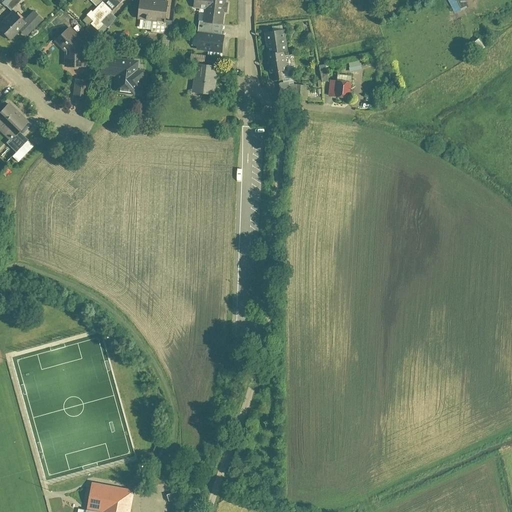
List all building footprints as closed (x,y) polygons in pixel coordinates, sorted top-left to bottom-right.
[(113,16),(109,11),(121,0),(95,0),(100,5),(86,18),(96,30),(113,16)] [(150,25),(150,35),(168,36),(169,20),(162,19),(163,1),(137,0),(135,24),(150,25)] [(203,9),(202,21),(223,23),(226,24),(229,0),(193,0),(193,7),(203,9)] [(447,0),(453,12),(467,5),(464,0),(447,0)] [(0,36),(9,44),(19,33),(26,40),(41,22),(31,12),(22,22),(11,12),(0,24),(0,36)] [(202,21),(199,21),(198,32),(223,34),(223,23),(202,21)] [(65,51),(64,66),(88,66),(86,44),(70,26),(54,41),(65,51)] [(284,29),(265,32),(272,75),(286,73),(283,53),(288,52),(284,29)] [(196,49),(222,52),(224,35),(223,34),(198,32),(196,49)] [(101,72),(117,75),(115,90),(134,93),(135,89),(142,90),(145,70),(139,69),(140,60),(104,54),(101,72)] [(357,59),(346,62),(348,71),(359,68),(357,59)] [(359,63),(361,72),(378,68),(376,59),(359,63)] [(194,63),(192,92),(215,94),(218,65),(194,63)] [(317,68),(318,83),(331,82),(330,67),(317,68)] [(76,78),(73,97),(80,99),(82,80),(76,78)] [(328,82),(328,101),(348,100),(347,82),(328,82)] [(279,83),(279,100),(310,101),(310,84),(279,83)] [(4,105),(0,108),(0,134),(7,141),(23,122),(4,105)] [(6,145),(14,153),(25,141),(16,133),(6,145)] [(129,511),(134,490),(87,482),(83,508),(103,511),(102,511),(129,511)]
